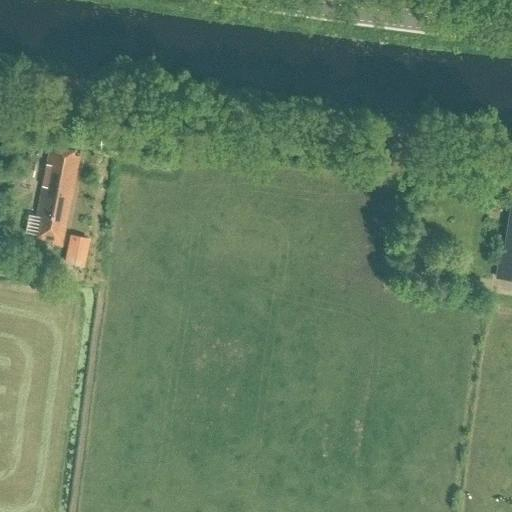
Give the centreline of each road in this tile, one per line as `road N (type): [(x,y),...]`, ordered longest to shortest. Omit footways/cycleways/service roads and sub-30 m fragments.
road 1 (unclassified): [(511,142),(75,87)]
road 2 (tertiary): [(511,27),(377,11)]
